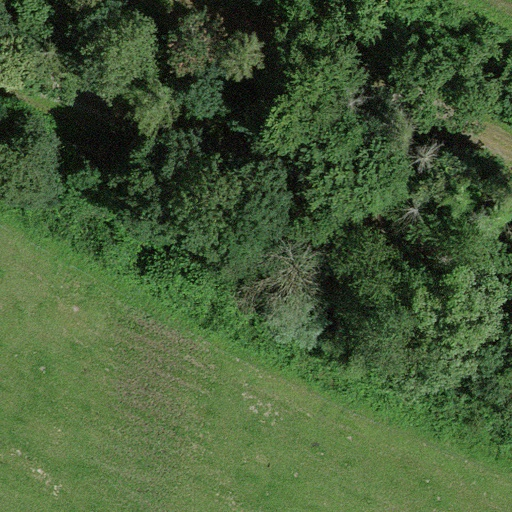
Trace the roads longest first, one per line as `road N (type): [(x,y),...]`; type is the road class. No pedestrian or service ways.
road 1 (track): [(0,93),(398,230),(511,291)]
road 2 (track): [(511,153),(199,0)]
